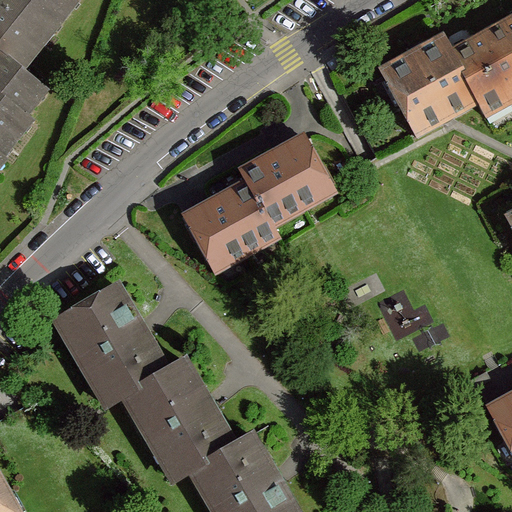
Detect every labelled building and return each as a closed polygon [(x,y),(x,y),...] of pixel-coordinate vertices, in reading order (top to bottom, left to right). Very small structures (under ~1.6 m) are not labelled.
[(0,0),(0,43),(2,45),(0,47),(0,163),(54,90),(26,70),(77,0),(0,0)] [(448,33),(380,69),(417,138),(478,106),(486,122),(511,108),(511,17),(456,47),(448,33)] [(243,182),(183,213),(215,275),(280,241),(274,229),(337,197),(306,136),(237,172),(243,182)] [(170,365),(119,278),(48,320),(103,413),(122,402),(173,488),(191,478),(211,511),(300,511),(254,433),(238,443),(186,356),(170,365)] [(511,390),(486,405),(511,451),(511,390)] [(0,511),(25,511),(0,468),(0,511)]
